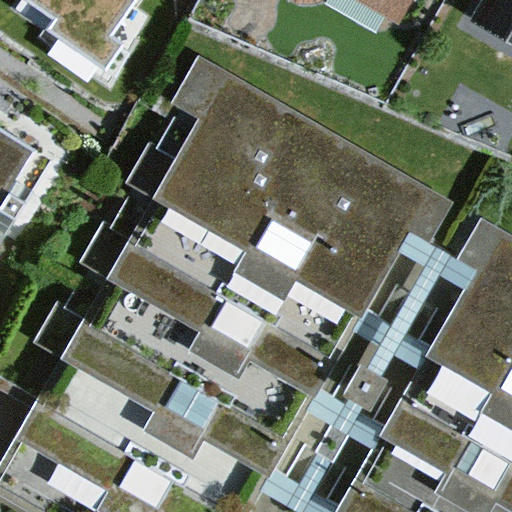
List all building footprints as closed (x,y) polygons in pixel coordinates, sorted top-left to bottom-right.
[(13,0),(55,29),(46,42),(105,83),(128,52),(112,40),(140,0),(13,0)] [(287,0),(296,6),(321,8),(333,0),(352,0),(398,26),(413,0),(287,0)] [(511,0),(489,0),(474,28),(511,48),(511,0)] [(431,251),(456,208),(206,62),(182,103),(208,118),(183,159),(154,142),(129,184),(158,201),(136,237),(103,218),(78,260),(105,276),(81,317),(54,301),(32,339),(62,356),(0,459),(0,488),(40,511),(234,511),(400,233),(431,251)] [(0,215),(38,154),(0,130),(0,215)] [(511,511),(511,240),(484,224),(458,265),(483,280),(350,511),(511,511)]
